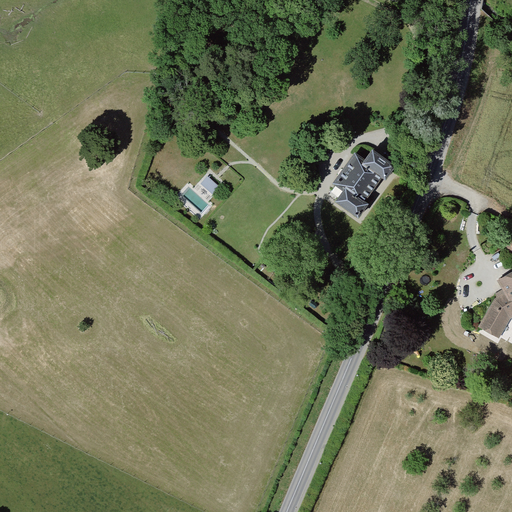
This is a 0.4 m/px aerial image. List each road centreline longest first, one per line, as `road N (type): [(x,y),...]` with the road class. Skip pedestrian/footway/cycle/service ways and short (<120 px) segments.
road 1 (tertiary): [(469,0),(437,150),(287,511)]
road 2 (track): [(443,185),(491,75),(511,68)]
